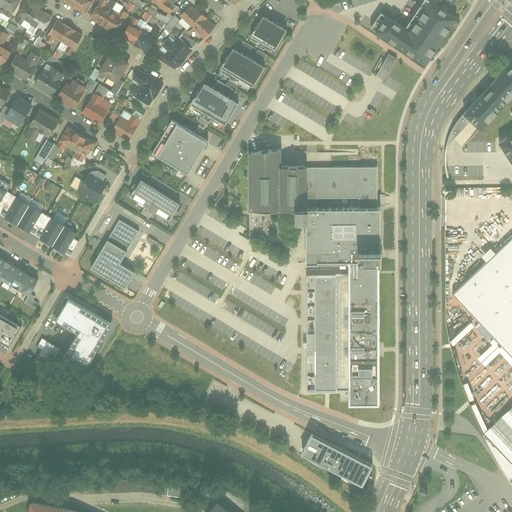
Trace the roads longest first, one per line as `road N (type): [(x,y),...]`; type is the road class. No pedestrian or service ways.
road 1 (tertiary): [(455,71),(429,111),(419,158),(417,416),(409,449)]
road 2 (residential): [(141,308),(293,50),(317,34)]
road 3 (residential): [(146,321),(284,402),(409,449)]
road 4 (residential): [(254,511),(218,484),(184,502),(33,492),(0,506)]
road 5 (residential): [(177,80),(138,144),(123,148),(0,73)]
road 6 (residential): [(46,0),(177,80)]
road 7 (residential): [(0,357),(13,365),(66,274)]
